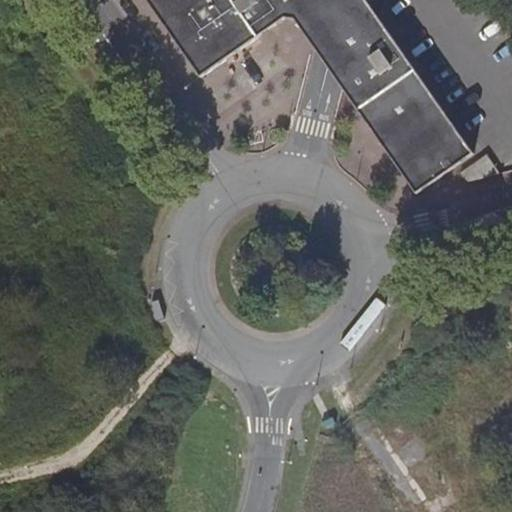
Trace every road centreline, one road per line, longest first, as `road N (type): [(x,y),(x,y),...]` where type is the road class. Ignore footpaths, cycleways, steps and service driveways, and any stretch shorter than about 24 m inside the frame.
road 1 (residential): [(85,0),(224,196)]
road 2 (residential): [(224,196),(187,245),(189,307),(229,354),(274,365)]
road 3 (unknown): [(316,358),(361,435),(422,511)]
road 4 (residential): [(274,365),(316,358),(357,322),(370,270),(365,243)]
road 5 (residential): [(365,243),(330,196),(303,184),(249,184),(224,196)]
road 6 (residential): [(511,207),(365,243)]
road 7 (unclassified): [(258,511),(274,365)]
